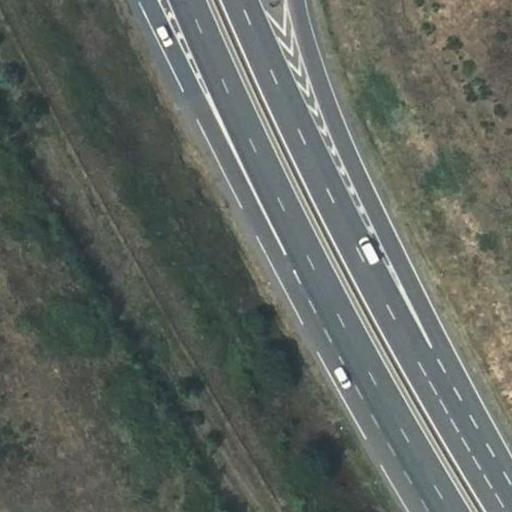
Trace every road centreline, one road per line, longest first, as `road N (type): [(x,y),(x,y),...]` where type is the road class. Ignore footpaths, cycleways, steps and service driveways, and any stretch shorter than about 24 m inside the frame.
road 1 (motorway): [(415,355),(337,215),(240,0)]
road 2 (motorway): [(415,355),(414,292),(334,126),(298,0)]
road 3 (motorway): [(147,0),(253,209),(302,252)]
road 4 (motorway): [(302,252),(440,511)]
road 5 (motorway): [(196,0),(302,252)]
road 6 (motorway): [(509,511),(415,355)]
